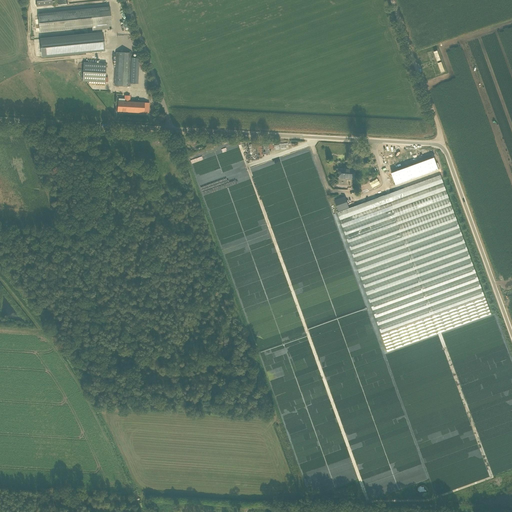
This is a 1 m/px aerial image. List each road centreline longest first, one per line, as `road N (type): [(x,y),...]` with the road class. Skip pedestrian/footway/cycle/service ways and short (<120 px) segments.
road 1 (track): [(174,129),(275,421)]
road 2 (unclassified): [(174,129),(440,146)]
road 3 (unclassified): [(511,336),(440,146)]
road 4 (unclassified): [(0,119),(174,129)]
road 5 (track): [(440,146),(391,0)]
